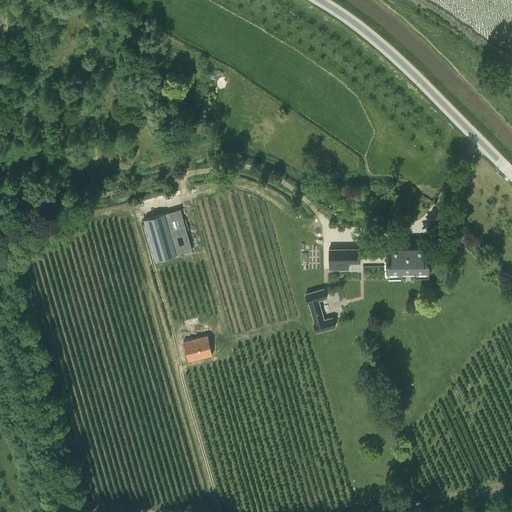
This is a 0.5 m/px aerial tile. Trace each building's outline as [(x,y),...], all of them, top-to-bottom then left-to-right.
[(156,260),(192,250),(180,209),(144,219),(156,260)] [(402,268),(414,268),(414,276),(428,276),(428,268),(429,268),(428,244),(387,245),(388,269),(387,269),(388,276),(402,276),(402,268)] [(360,262),(360,249),(354,249),(330,249),(330,270),(349,270),(349,262),(360,262)] [(305,293),(308,303),(318,300),(327,298),(324,288),(305,293)] [(318,300),(308,303),(313,322),(324,319),(318,300)] [(335,326),(332,317),(324,319),(313,322),(316,332),(335,326)] [(188,360),(212,354),(208,335),(184,341),(188,360)]
